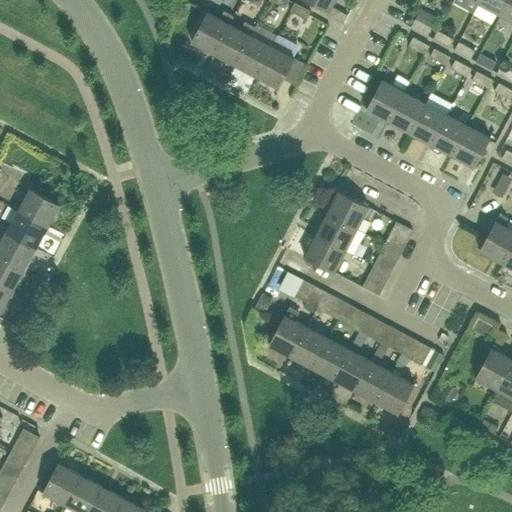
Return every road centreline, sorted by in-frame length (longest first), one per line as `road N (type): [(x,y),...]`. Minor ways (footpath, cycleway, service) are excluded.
road 1 (residential): [(309,133),(432,194),(443,208),(429,245),(436,269),(511,310)]
road 2 (unclassified): [(202,389),(155,184)]
road 3 (unclassified): [(155,184),(128,92),(100,32),(71,0)]
road 4 (residential): [(309,133),(155,184)]
road 5 (residential): [(377,0),(309,133)]
road 6 (residential): [(202,389),(102,410),(69,400)]
road 7 (residential): [(12,511),(69,400)]
road 8 (unclassified): [(220,511),(202,389)]
